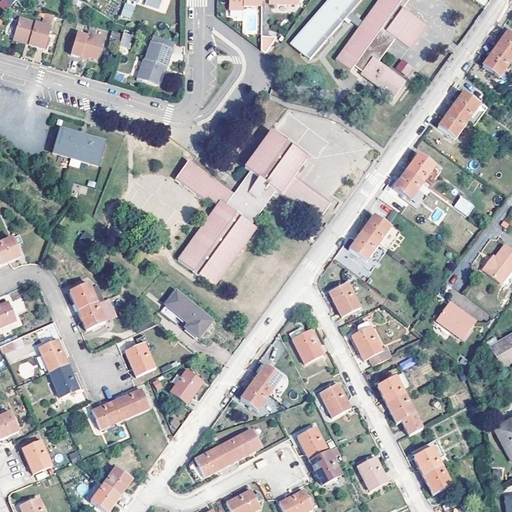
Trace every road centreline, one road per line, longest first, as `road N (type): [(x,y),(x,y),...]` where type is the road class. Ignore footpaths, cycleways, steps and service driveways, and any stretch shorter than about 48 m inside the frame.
road 1 (residential): [(506,0),(304,280)]
road 2 (residential): [(0,64),(177,115),(197,97),(197,0)]
road 3 (residential): [(304,280),(150,495)]
road 4 (residential): [(422,511),(304,280)]
road 5 (residential): [(94,388),(46,280),(28,274),(0,285)]
road 6 (residential): [(276,464),(185,510),(150,495)]
